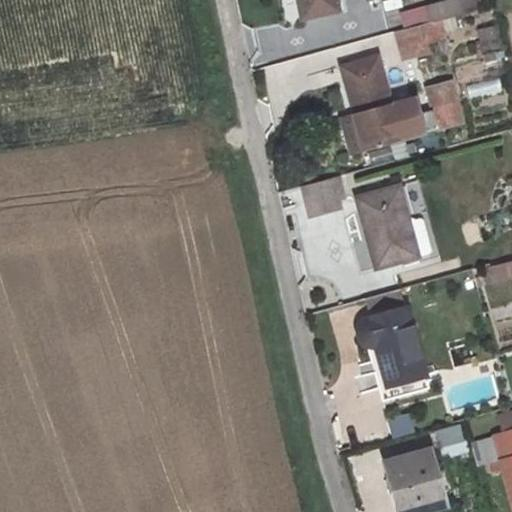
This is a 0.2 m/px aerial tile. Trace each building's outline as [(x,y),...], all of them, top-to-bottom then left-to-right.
[(275,0),(278,9),(309,0),(275,0)] [(420,0),(416,1),(420,17),(466,5),(464,0),(420,0)] [(420,17),(416,1),(393,7),(397,23),(420,17)] [(392,29),(398,54),(427,46),(425,40),(442,35),(438,18),(392,29)] [(478,30),(481,51),(500,49),(497,27),(478,30)] [(322,60),(334,109),(342,139),(377,130),(370,97),(358,50),(322,60)] [(429,76),(404,82),(409,103),(414,122),(438,116),(429,76)] [(392,92),(370,97),(377,130),(399,125),(395,107),(392,92)] [(409,103),(395,107),(399,125),(414,122),(409,103)] [(328,143),(342,139),(334,109),(320,113),(328,143)] [(322,203),(314,172),(283,180),(292,211),(322,203)] [(380,182),(337,192),(356,268),(399,255),(390,218),(380,182)] [(400,216),(390,218),(399,255),(410,252),(412,249),(404,218),(400,216)] [(411,309),(407,293),(362,304),(366,320),(411,309)] [(411,309),(366,320),(360,323),(355,329),(354,338),(358,345),(365,347),(372,347),(383,386),(428,375),(411,309)] [(501,339),(511,334),(511,319),(495,326),(501,339)] [(406,418),(387,421),(390,438),(409,434),(406,418)] [(457,425),(437,433),(447,460),(468,452),(457,425)] [(511,431),(497,435),(511,494),(511,431)] [(433,452),(386,463),(400,511),(430,511),(446,508),(433,452)]
